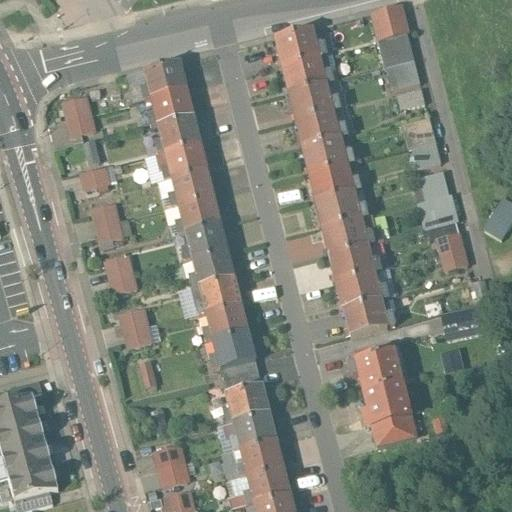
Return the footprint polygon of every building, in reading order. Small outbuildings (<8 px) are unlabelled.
[(399,10),(372,17),(379,46),(380,45),(406,39),(399,10)] [(312,33),(275,42),(282,70),(319,61),(326,59),(323,48),(316,50),(312,33)] [(406,39),(380,45),(387,72),(415,65),(408,38),(406,39)] [(319,61),(282,70),(289,97),(326,88),(333,86),(330,76),(323,78),(319,61)] [(415,65),(387,72),(393,95),(421,88),(415,65)] [(179,66),(144,75),(149,93),(142,95),(144,105),(152,103),(186,95),(179,66)] [(326,88),(289,97),(295,124),(333,115),(340,113),(337,102),(330,104),(326,88)] [(421,93),(397,99),(400,114),(425,108),(421,93)] [(186,95),(152,103),(156,120),(149,121),(151,132),(158,130),(193,122),(186,95)] [(86,103),(64,108),(68,125),(91,119),(86,103)] [(333,115),(295,124),(302,151),(339,142),(347,140),(344,129),(337,131),(333,115)] [(91,119),(68,125),(72,141),(95,135),(91,119)] [(193,122),(158,130),(162,147),(155,148),(158,159),(200,148),(193,122)] [(428,124),(403,130),(408,153),(412,152),(434,146),(428,124)] [(339,142),(302,151),(309,178),(346,169),(353,167),(351,156),(344,158),(339,142)] [(94,146),(84,149),(89,169),(99,167),(94,146)] [(434,146),(412,152),(417,173),(440,167),(435,146),(434,146)] [(158,159),(157,159),(161,175),(162,175),(165,186),(172,184),(207,175),(200,148),(158,159)] [(346,169),(309,178),(316,205),(353,196),(360,194),(357,183),(350,185),(346,169)] [(105,173),(82,178),(86,194),(109,189),(105,173)] [(207,175),(172,184),(176,200),(169,202),(172,213),(179,211),(213,202),(207,175)] [(443,176),(426,181),(429,192),(423,194),(426,205),(448,200),(443,176)] [(353,196),(316,205),(323,232),(360,222),(367,220),(364,210),(357,212),(353,196)] [(448,200),(426,205),(433,232),(456,226),(449,200),(448,200)] [(213,202),(179,211),(183,227),(176,229),(179,240),(186,238),(220,229),(213,202)] [(511,206),(504,202),(485,233),(503,244),(511,228),(511,206)] [(115,210),(92,216),(96,232),(119,226),(115,210)] [(360,222),(323,232),(330,259),(367,249),(374,247),(371,237),(364,239),(360,222)] [(119,226),(96,232),(100,250),(123,244),(119,226)] [(220,229),(186,238),(190,254),(183,256),(185,266),(192,265),(227,256),(220,229)] [(458,239),(436,244),(440,260),(462,254),(458,239)] [(367,249),(330,259),(336,286),(374,277),(381,275),(378,264),(371,265),(367,249)] [(462,254),(440,260),(445,276),(466,270),(462,254)] [(227,256),(192,265),(197,281),(189,283),(192,293),(234,283),(227,256)] [(128,262),(105,268),(109,285),(132,278),(128,262)] [(374,277),(336,286),(343,313),(380,304),(388,302),(385,291),(378,293),(374,277)] [(132,278),(109,285),(114,300),(137,294),(132,278)] [(192,293),(191,294),(195,310),(196,310),(199,320),(206,318),(241,309),(234,283),(192,293)] [(483,285),(473,287),(479,308),(489,306),(483,285)] [(380,304),(343,313),(350,341),(395,329),(392,317),(384,319),(380,304)] [(241,309),(206,318),(210,335),(203,337),(206,347),(213,345),(248,336),(241,309)] [(143,313),(120,319),(124,336),(147,330),(143,313)] [(475,313),(443,320),(448,341),(479,335),(475,313)] [(147,330),(124,336),(128,353),(152,347),(147,330)] [(248,336),(213,345),(217,361),(210,363),(213,374),(220,372),(220,374),(255,365),(248,336)] [(391,346),(354,355),(356,365),(349,367),(352,379),(359,377),(364,397),(402,387),(394,357),(391,346)] [(150,365),(140,368),(146,392),(156,389),(150,365)] [(402,387),(364,397),(369,416),(362,417),(364,428),(371,426),(374,437),(411,428),(409,419),(410,418),(402,387)] [(38,388),(10,396),(13,407),(31,402),(32,402),(41,400),(38,388)] [(261,390),(227,399),(231,416),(224,418),(226,429),(234,427),(269,418),(261,390)] [(13,407),(0,410),(0,436),(38,426),(32,402),(31,402),(13,407)] [(162,415),(152,417),(158,440),(168,437),(162,415)] [(269,418),(234,427),(238,443),(231,445),(233,456),(241,454),(275,445),(269,418)] [(38,426),(0,436),(0,455),(2,461),(45,449),(38,426)] [(275,445),(241,454),(245,470),(238,472),(240,482),(247,481),(282,472),(275,445)] [(45,449),(2,461),(8,484),(51,472),(45,449)] [(178,451),(155,457),(160,475),(183,469),(178,451)] [(183,469),(160,475),(164,492),(187,486),(183,469)] [(51,472),(8,484),(15,508),(48,498),(58,496),(51,472)] [(282,472),(247,481),(252,497),(244,499),(247,509),(254,508),(289,499),(282,472)] [(185,511),(182,497),(172,500),(175,511),(185,511)] [(48,498),(15,508),(15,511),(47,511),(52,511),(48,498)] [(292,511),(289,499),(254,508),(255,511),(292,511)]
